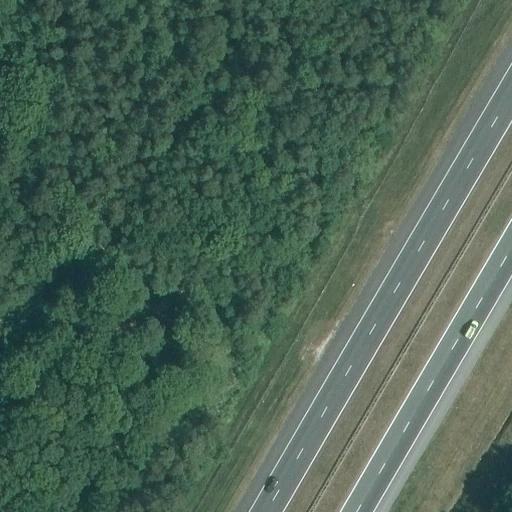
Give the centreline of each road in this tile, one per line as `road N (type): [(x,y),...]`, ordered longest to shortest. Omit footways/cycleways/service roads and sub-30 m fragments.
road 1 (motorway): [(511,92),(264,511)]
road 2 (motorway): [(358,511),(511,250)]
